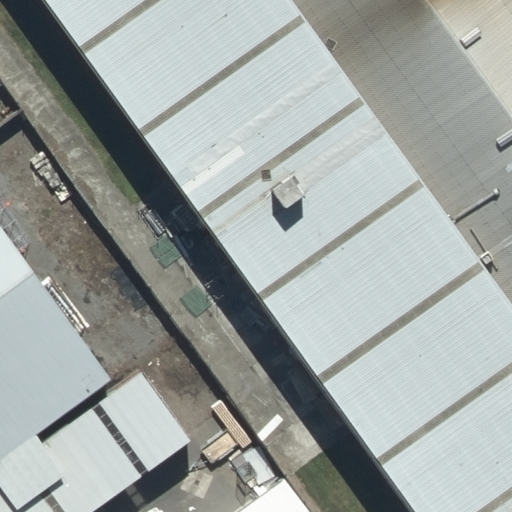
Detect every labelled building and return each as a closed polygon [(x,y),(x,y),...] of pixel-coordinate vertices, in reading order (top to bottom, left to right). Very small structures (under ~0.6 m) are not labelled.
[(47,0),(419,511),(511,511),(511,288),(303,0),(47,0)] [(511,0),(303,0),(511,288),(511,0)] [(0,400),(88,336),(0,214),(0,400)] [(144,366),(116,386),(164,453),(192,434),(144,366)] [(310,511),(281,471),(224,511),(310,511)]
